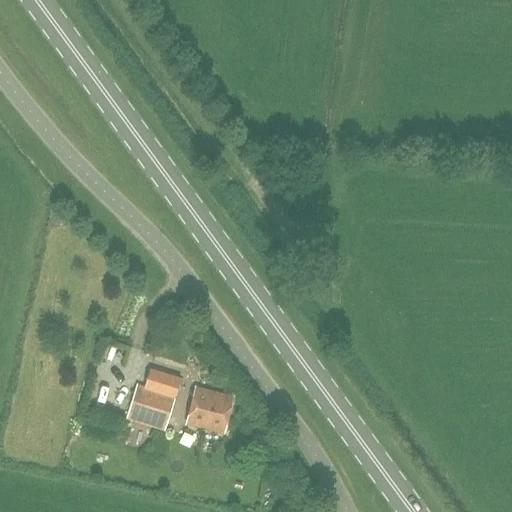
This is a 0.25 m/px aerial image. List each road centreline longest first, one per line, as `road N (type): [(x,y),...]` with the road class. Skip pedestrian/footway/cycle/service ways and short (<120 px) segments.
road 1 (primary): [(411,511),(36,0)]
road 2 (unclassified): [(348,511),(298,425),(178,267),(43,128),(0,70)]
